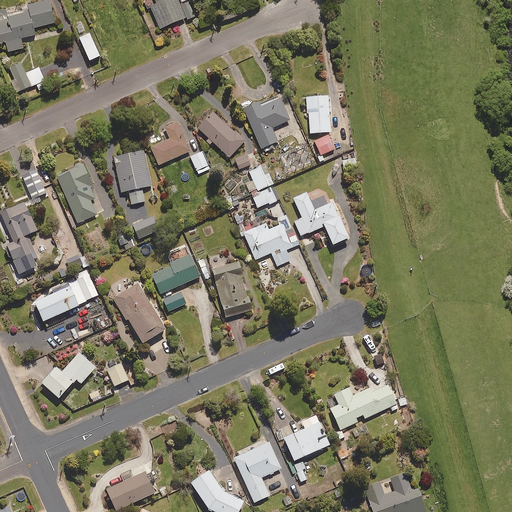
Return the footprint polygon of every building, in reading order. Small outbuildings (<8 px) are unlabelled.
[(0,11),(0,42),(5,41),(8,51),(23,47),(21,38),(35,34),(33,27),(55,22),(48,0),(43,0),(25,5),(27,11),(11,16),(9,9),(0,11)] [(179,4),(177,0),(155,0),(156,2),(150,5),(159,28),(184,17),(186,20),(195,16),(188,1),(179,4)] [(240,14),(237,6),(221,12),(224,20),(240,14)] [(99,55),(90,32),(79,36),(89,59),(99,55)] [(29,86),(21,62),(9,66),(17,90),(29,86)] [(44,80),(39,67),(26,72),(31,86),(44,80)] [(328,95),(305,96),(306,112),(308,112),(310,132),(330,131),(328,95)] [(259,101),(244,107),(261,148),(263,147),(265,151),(273,148),(271,143),(277,141),(271,127),(289,119),(280,97),(260,105),(259,101)] [(244,141),(213,111),(198,127),(209,138),(206,141),(209,143),(212,140),(229,157),(244,141)] [(189,151),(177,122),(164,127),(169,138),(151,146),(158,164),(189,151)] [(334,149),(328,134),(314,140),(320,155),(334,149)] [(151,185),(144,149),(114,156),(121,191),(128,190),(131,204),(145,201),(142,187),(151,185)] [(210,168),(203,150),(190,156),(198,174),(210,168)] [(302,151),(295,154),(298,162),(305,158),(302,151)] [(250,164),(246,154),(235,159),(239,169),(250,164)] [(93,185),(83,163),(56,175),(77,222),(96,214),(90,199),(95,197),(90,186),(93,185)] [(249,172),(253,179),(246,183),(249,191),(256,188),(257,190),(273,183),(265,165),(249,172)] [(46,192),(37,172),(23,178),(34,203),(39,200),(37,196),(46,192)] [(238,184),(232,177),(225,184),(232,191),(238,184)] [(274,185),(253,194),(258,207),(269,202),(269,204),(280,199),(274,185)] [(314,209),(306,191),(293,198),(302,217),(294,221),(301,236),(324,225),(332,243),(348,236),(332,201),(314,209)] [(37,230),(25,201),(0,211),(12,241),(6,243),(13,261),(35,252),(27,234),(37,230)] [(158,230),(152,216),(133,224),(138,238),(158,230)] [(292,227),(284,230),(282,224),(266,230),(264,224),(244,232),(255,259),(271,252),(277,266),(290,260),(286,249),(291,247),(289,242),(297,239),(292,227)] [(83,263),(80,254),(66,259),(69,268),(83,263)] [(199,276),(189,254),(169,262),(171,266),(152,274),(160,293),(199,276)] [(202,258),(197,260),(205,279),(210,277),(202,258)] [(238,262),(212,269),(225,317),(251,309),(238,262)] [(98,295),(87,269),(72,276),(73,279),(50,289),(51,292),(34,300),(43,320),(98,295)] [(165,328),(138,282),(113,297),(126,319),(128,318),(142,342),(165,328)] [(185,303),(180,291),(163,299),(168,311),(185,303)] [(95,366),(79,351),(61,371),(56,366),(41,382),(58,397),(75,378),(80,383),(95,366)] [(129,379),(122,362),(107,369),(114,385),(129,379)] [(397,403),(388,384),(372,391),(370,387),(353,395),(350,386),(334,393),(339,404),(330,408),(340,429),(358,422),(356,417),(363,414),(364,418),(397,403)] [(330,444),(317,415),(301,422),(303,428),(283,437),(294,460),(330,444)] [(281,468),(268,440),(233,457),(254,502),(269,495),(261,477),(281,468)] [(300,481),(306,479),(303,469),(306,468),(303,461),(294,464),(300,481)] [(224,491),(208,469),(191,481),(209,509),(215,511),(237,511),(243,501),(224,491)] [(154,492),(145,471),(133,476),(130,470),(121,475),(123,480),(106,488),(115,509),(154,492)] [(342,480),(338,470),(332,472),(336,482),(342,480)] [(411,490),(405,472),(390,478),(395,491),(384,495),(379,482),(364,487),(373,511),(426,511),(418,488),(411,490)]
